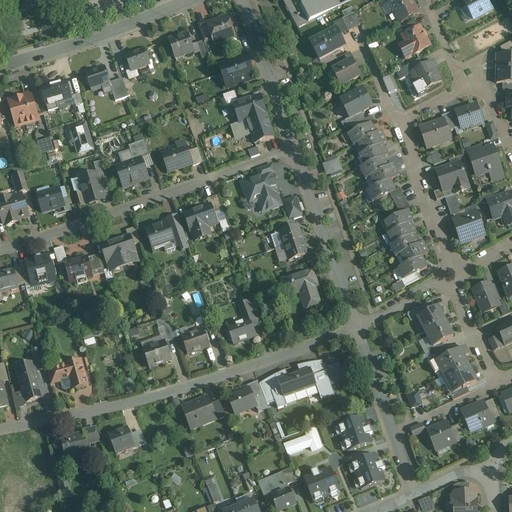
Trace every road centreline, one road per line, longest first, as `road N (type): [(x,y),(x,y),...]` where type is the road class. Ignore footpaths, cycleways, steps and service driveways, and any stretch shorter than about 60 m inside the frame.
road 1 (residential): [(0,429),(117,405),(357,322)]
road 2 (residential): [(0,250),(299,146)]
road 3 (residential): [(0,66),(190,0)]
road 4 (residential): [(299,146),(357,322)]
road 5 (residential): [(357,322),(415,496)]
road 6 (residential): [(396,123),(452,276)]
road 7 (residential): [(242,0),(299,146)]
